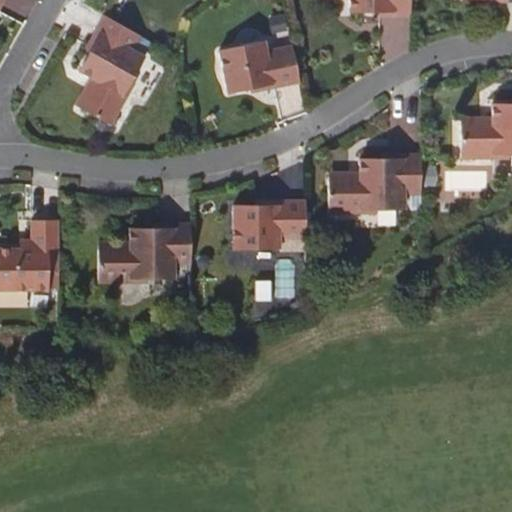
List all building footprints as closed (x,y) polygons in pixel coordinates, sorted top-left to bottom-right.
[(410,10),(410,0),(349,0),(349,8),(372,9),(410,10)] [(109,17),(103,14),(83,49),(89,52),(109,17)] [(141,36),(109,17),(89,52),(78,72),(89,78),(98,82),(82,110),(110,126),(126,98),(122,95),(129,82),(144,55),(133,50),(141,36)] [(298,75),(291,44),(264,49),(262,40),(217,50),(225,90),(249,86),(298,75)] [(299,82),(298,75),(249,86),(251,93),(299,82)] [(75,105),(82,110),(98,82),(89,78),(75,105)] [(133,85),(129,82),(122,95),(126,98),(133,85)] [(511,103),(488,103),(488,117),(488,126),(458,126),(457,159),(489,159),(488,154),(504,154),(511,153),(511,103)] [(458,117),(458,126),(488,126),(488,117),(458,117)] [(418,195),(418,157),(380,157),(357,158),(357,171),(357,181),(325,180),(325,213),(357,214),(358,208),(372,208),(403,207),(403,195),(418,195)] [(325,171),(325,180),(357,181),(357,171),(325,171)] [(305,238),(304,205),(255,205),(231,205),(231,246),(279,246),(279,237),(305,238)] [(57,269),(57,218),(30,218),(30,237),(29,247),(17,247),(0,246),(0,288),(45,289),(45,285),(45,270),(52,269),(57,269)] [(190,263),(190,226),(151,226),(128,226),(127,241),(127,249),(97,249),(96,282),(128,282),(128,276),(144,277),(172,277),(173,263),(190,263)] [(17,237),(17,247),(29,247),(30,237),(17,237)] [(97,241),(97,249),(127,249),(127,241),(97,241)]
